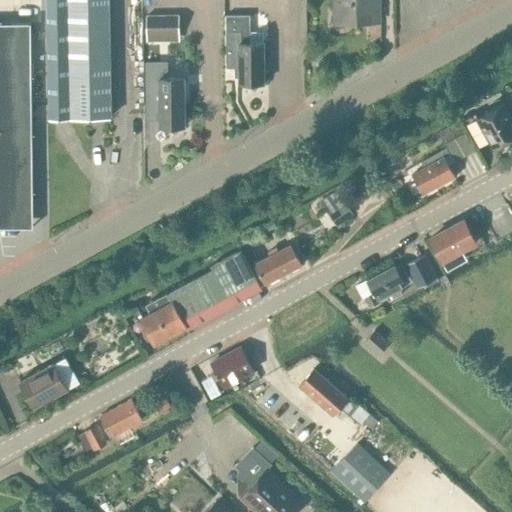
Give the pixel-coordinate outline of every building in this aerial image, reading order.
[(47,0),(49,65),(50,118),(111,117),(108,0),(47,0)] [(333,0),(334,21),(379,21),(379,0),(333,0)] [(250,14),(226,15),(226,22),(226,31),(226,65),(226,67),(237,67),(239,67),(239,82),(246,82),(254,90),(262,82),(264,82),(264,65),(264,42),(250,42),(250,41),(250,22),(250,14)] [(178,35),(178,15),(146,16),(147,41),(158,41),(158,36),(178,35)] [(31,23),(0,22),(0,205),(33,205),(32,65),(31,23)] [(146,111),(159,111),(159,126),(167,126),(175,134),(182,126),(185,126),(184,78),(167,78),(167,62),(146,62),(146,111)] [(511,117),(503,101),(477,116),(486,132),(494,148),(511,138),(511,117)] [(467,132),(462,120),(438,131),(446,147),(421,161),(424,166),(411,173),(423,194),(456,176),(445,156),(450,154),(454,162),(476,151),(466,132),(467,132)] [(346,203),(329,214),(337,225),(338,225),(354,214),(346,203)] [(442,259),(475,241),(463,220),(431,237),(442,259)] [(275,223),(264,229),(266,233),(277,227),(275,223)] [(262,229),(239,242),(243,251),(250,247),(258,243),(267,238),(262,229)] [(268,251),(270,254),(254,262),(266,283),(302,264),(290,244),(279,250),(277,246),(268,251)] [(150,311),(142,315),(140,316),(155,344),(187,326),(188,328),(262,288),(240,248),(211,264),(213,268),(168,291),(146,304),(150,311)] [(422,284),(424,287),(438,280),(436,277),(424,254),(406,264),(419,286),(422,284)] [(395,264),(366,279),(373,291),(374,292),(377,299),(378,298),(386,295),(389,300),(401,294),(398,288),(406,284),(412,281),(402,263),(396,267),(395,264)] [(374,292),(365,297),(370,306),(379,301),(378,298),(377,299),(374,292)] [(374,329),(364,341),(379,354),(389,342),(374,329)] [(241,346),(212,362),(225,386),(241,377),(254,370),(241,346)] [(34,408),(68,389),(53,363),(20,381),(34,408)] [(314,369),(299,385),(334,415),(340,407),(341,408),(360,425),(363,421),(370,413),(350,396),(348,399),(314,369)] [(165,396),(153,403),(159,414),(171,407),(165,396)] [(142,418),(131,398),(101,415),(112,435),(129,425),(131,430),(144,424),(141,419),(142,418)] [(85,431),(86,433),(94,448),(106,442),(97,424),(85,431)] [(235,465),(252,482),(238,497),(255,511),(295,511),(305,502),(268,468),(272,464),(253,446),(235,465)] [(203,511),(233,511),(218,497),(203,511)]
